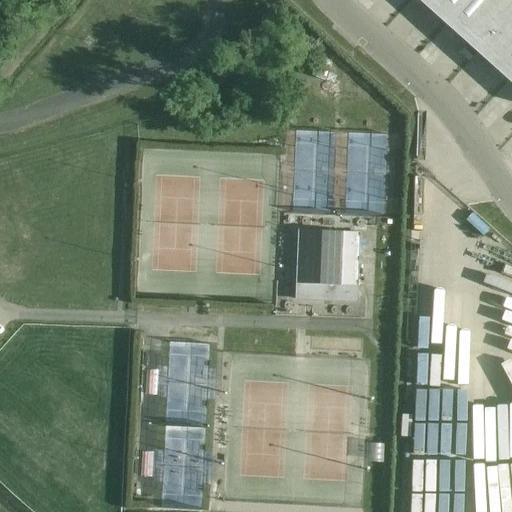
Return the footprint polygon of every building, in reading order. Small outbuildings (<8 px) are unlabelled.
[(414,0),(443,25),(464,0),(414,0)] [(511,0),(464,0),(443,25),(474,53),(511,9),(511,0)] [(511,9),(474,53),(505,81),(511,73),(511,9)] [(309,231),(307,285),(319,286),(319,301),(357,303),(359,233),(309,231)] [(455,334),(458,300),(425,297),(420,351),(431,352),(432,341),(443,342),(444,333),(455,334)] [(485,424),(490,465),(511,462),(511,454),(508,421),(485,424)]
